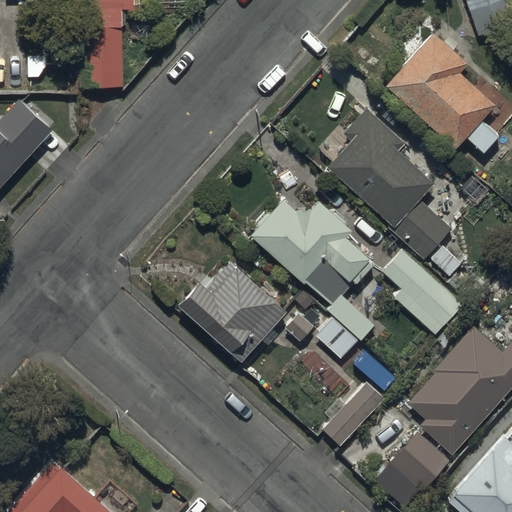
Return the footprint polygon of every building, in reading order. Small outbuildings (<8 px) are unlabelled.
[(122,33),(121,14),(144,14),(143,0),(89,0),(89,14),(96,14),(96,33),(77,33),(77,92),(122,92),(122,33)] [(511,23),(503,0),(459,0),(473,40),(511,26),(511,23)] [(383,89),(452,151),(462,140),(480,156),(495,140),(477,124),(491,108),(454,76),(464,65),(431,36),(383,89)] [(324,125),(306,101),(291,113),(309,137),(324,125)] [(0,192),(1,191),(49,137),(13,106),(0,121),(0,192)] [(401,146),(364,113),(341,139),(350,148),(327,173),(391,229),(429,187),(393,155),(401,146)] [(283,205),(253,239),(329,306),(324,311),(361,344),(372,331),(337,299),(369,264),(345,242),(352,234),(319,205),(310,215),(295,215),(283,205)] [(392,236),(423,263),(449,234),(418,206),(392,236)] [(390,300),(432,337),(459,307),(400,254),(381,275),(399,290),(390,300)] [(181,309),(242,364),(288,312),(237,267),(211,296),(201,287),(181,309)] [(286,331),(301,344),(313,331),(298,318),(286,331)] [(420,426),(453,455),(511,390),(511,340),(502,352),(474,326),(407,401),(427,419),(420,426)] [(356,362),(385,387),(393,378),(364,353),(356,362)] [(324,433),(340,447),(380,402),(364,388),(324,433)] [(450,460),(417,431),(375,478),(409,507),(450,460)] [(447,495),(466,511),(511,511),(511,451),(497,438),(447,495)] [(100,511),(50,467),(10,511),(100,511)]
